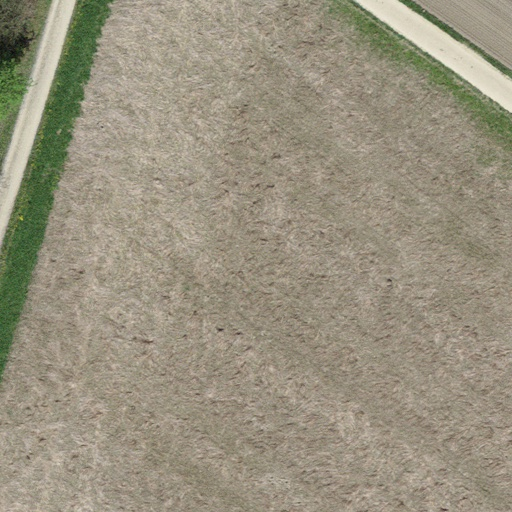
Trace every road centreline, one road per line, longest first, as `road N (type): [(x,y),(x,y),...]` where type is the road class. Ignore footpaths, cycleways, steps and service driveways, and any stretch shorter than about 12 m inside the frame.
road 1 (track): [(0,211),(66,0)]
road 2 (track): [(374,0),(511,96)]
